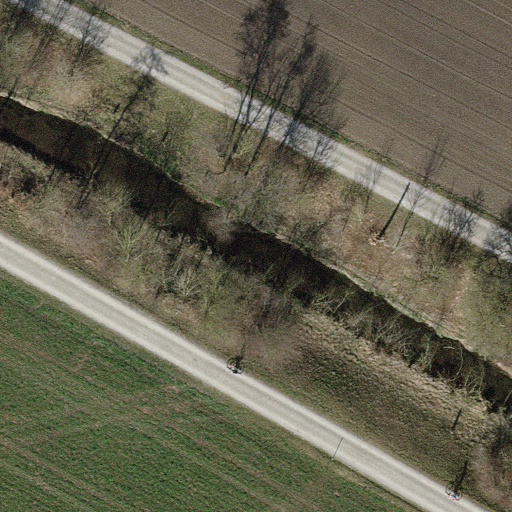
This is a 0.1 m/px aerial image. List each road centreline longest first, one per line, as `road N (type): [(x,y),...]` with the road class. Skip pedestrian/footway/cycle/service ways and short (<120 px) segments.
road 1 (track): [(511,257),(35,0)]
road 2 (track): [(0,247),(467,511)]
